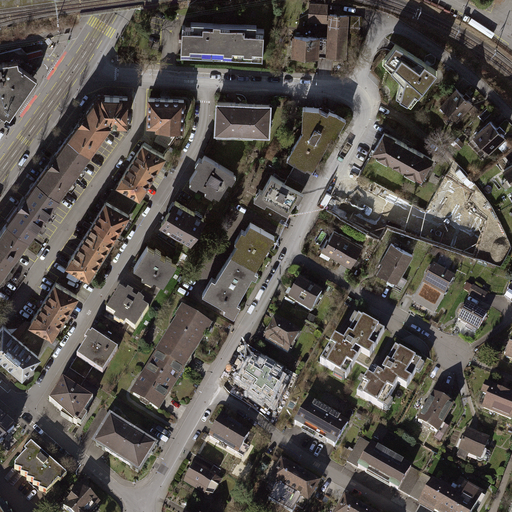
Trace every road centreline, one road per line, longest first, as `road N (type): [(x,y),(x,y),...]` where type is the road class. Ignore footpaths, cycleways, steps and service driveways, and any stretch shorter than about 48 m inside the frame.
road 1 (residential): [(23,409),(196,144),(205,79)]
road 2 (residential): [(351,93),(379,20),(463,71),(511,118)]
road 3 (residential): [(210,390),(401,511)]
road 4 (residential): [(288,251),(437,333),(456,354)]
road 5 (residential): [(288,251),(359,128),(362,103),(351,93)]
road 6 (residential): [(210,390),(288,251)]
road 7 (residential): [(23,409),(142,509)]
road 8 (residential): [(351,93),(205,79)]
road 9 (residential): [(142,509),(210,390)]
road 10 (primary): [(0,173),(79,63)]
road 11 (residential): [(205,79),(117,74),(79,63)]
